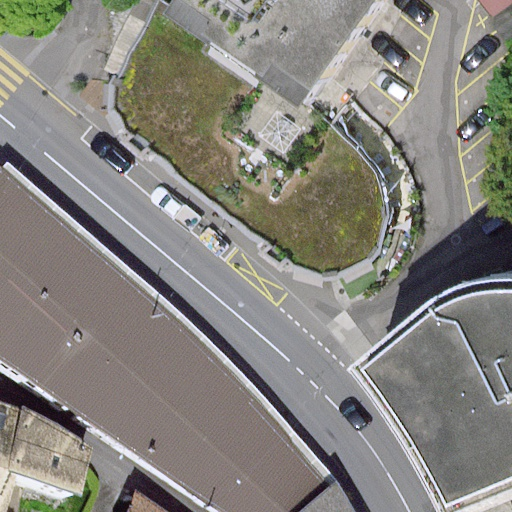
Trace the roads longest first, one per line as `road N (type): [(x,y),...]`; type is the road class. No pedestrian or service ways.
road 1 (primary): [(0,111),(315,386)]
road 2 (residential): [(465,252),(446,126),(445,48),(459,0)]
road 3 (residential): [(315,386),(465,252)]
road 4 (primary): [(315,386),(368,445),(407,511)]
